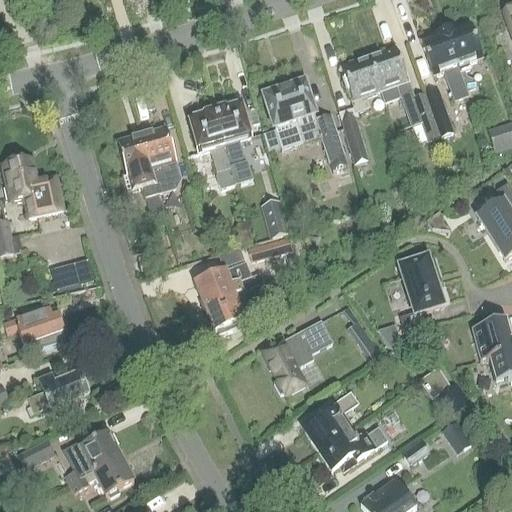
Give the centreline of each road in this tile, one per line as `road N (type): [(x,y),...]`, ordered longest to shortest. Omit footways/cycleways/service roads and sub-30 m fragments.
road 1 (residential): [(230,511),(138,338),(55,77)]
road 2 (tertiary): [(55,77),(299,0)]
